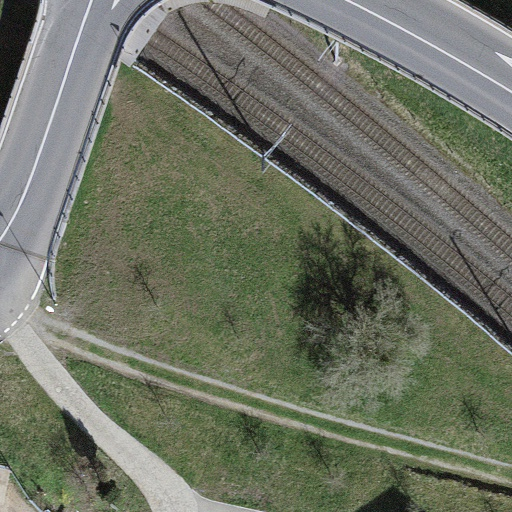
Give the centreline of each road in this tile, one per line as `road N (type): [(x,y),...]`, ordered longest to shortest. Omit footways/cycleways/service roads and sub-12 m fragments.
road 1 (track): [(511,486),(135,378),(0,312)]
road 2 (tertiary): [(0,260),(54,133),(95,0)]
road 3 (secondary): [(341,0),(511,92)]
